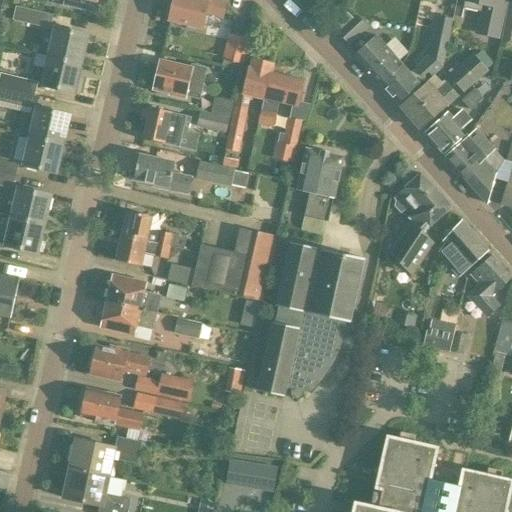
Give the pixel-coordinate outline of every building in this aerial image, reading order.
[(64,0),(63,6),(91,12),(94,0),(95,1),(95,0),(64,0)] [(223,18),(226,4),(210,0),(200,0),(200,1),(197,0),(173,0),(168,22),(202,30),(206,14),(223,18)] [(487,14),(482,35),(498,39),(506,2),(495,0),(465,0),(463,9),(487,14)] [(50,29),(53,16),(15,7),(12,21),(50,29)] [(348,46),(368,28),(355,15),(336,33),(348,46)] [(430,55),(440,67),(443,70),(452,19),(436,17),(430,55)] [(56,30),(49,59),(82,66),(88,38),(56,30)] [(228,35),(223,59),(242,64),(248,40),(228,35)] [(381,86),(402,66),(376,37),(354,56),(381,86)] [(409,74),(402,66),(381,86),(398,105),(420,85),(440,67),(430,55),(409,74)] [(448,77),(463,94),(488,71),(473,55),(448,77)] [(75,95),(82,66),(49,59),(42,87),(75,95)] [(183,100),(184,96),(199,100),(207,68),(191,64),(190,68),(159,60),(152,90),(168,94),(167,96),(183,100)] [(252,96),(264,99),(270,74),(272,65),(253,61),(244,94),(238,93),(226,149),(238,151),(249,101),(251,101),(252,96)] [(270,74),(272,65),(270,74),(264,99),(259,125),(273,128),(279,102),(296,106),(301,82),(270,74)] [(0,74),(0,89),(34,98),(37,83),(0,74)] [(421,130),(446,107),(460,96),(444,80),(441,83),(435,76),(400,106),(421,130)] [(0,102),(31,110),(34,98),(0,89),(0,102)] [(469,111),(482,99),(473,89),(461,101),(469,111)] [(187,133),(190,119),(171,114),(172,113),(149,108),(142,139),(162,144),(179,149),(183,131),(187,133)] [(37,109),(30,138),(63,146),(69,117),(37,109)] [(461,129),(470,120),(461,110),(452,119),(447,113),(423,134),(443,156),(466,135),(461,129)] [(226,134),(229,118),(200,112),(197,127),(226,134)] [(295,149),(301,122),(288,119),(283,144),(276,143),(272,159),(292,164),(295,149)] [(476,130),(444,157),(486,204),(495,174),(504,161),(494,151),(476,130)] [(56,175),(63,146),(30,138),(23,168),(56,175)] [(297,190),(310,193),(305,217),(327,222),(332,198),(333,198),(342,158),(306,150),(297,190)] [(133,181),(153,185),(153,188),(187,196),(191,178),(173,174),(175,164),(139,155),(133,181)] [(0,158),(0,173),(16,177),(19,163),(0,158)] [(231,188),(234,170),(199,162),(196,180),(231,188)] [(511,165),(500,205),(511,209),(511,205),(511,165)] [(0,187),(13,190),(16,177),(0,173),(0,187)] [(433,245),(422,233),(429,227),(430,228),(451,208),(419,174),(397,195),(393,199),(395,201),(394,207),(400,214),(408,208),(413,214),(408,220),(409,221),(388,251),(412,276),(433,245)] [(18,190),(12,218),(44,226),(51,197),(18,190)] [(123,227),(121,237),(170,248),(170,247),(173,235),(149,230),(152,218),(126,212),(126,214),(121,213),(118,226),(123,227)] [(37,256),(44,226),(12,218),(5,248),(37,256)] [(458,278),(488,252),(461,220),(442,242),(444,244),(437,254),(458,278)] [(233,253),(201,245),(195,270),(191,286),(205,290),(205,288),(261,301),(277,237),(239,229),(233,253)] [(173,235),(170,247),(183,250),(186,238),(173,235)] [(170,248),(121,237),(115,261),(141,267),(143,255),(168,260),(170,248)] [(302,397),(303,395),(304,395),(305,391),(311,392),(324,376),(334,360),(341,341),(347,323),(350,323),(364,260),(322,250),(322,253),(316,251),(316,249),(290,243),(276,307),(280,308),(276,324),(272,323),(257,391),(283,397),(285,387),(291,388),(290,392),(290,394),(291,396),(291,397),(292,399),(294,399),(295,400),(297,400),(299,400),(300,399),(301,398),(302,397)] [(500,307),(491,297),(511,279),(492,255),(470,276),(478,285),(466,296),(486,319),(500,307)] [(191,286),(195,270),(171,265),(167,281),(191,286)] [(156,312),(160,297),(143,293),(145,285),(112,277),(107,300),(156,312)] [(18,283),(0,278),(0,317),(10,320),(18,283)] [(170,283),(167,296),(187,300),(189,286),(170,283)] [(152,331),(156,312),(107,300),(100,327),(134,335),(136,327),(152,331)] [(392,308),(389,324),(416,330),(419,314),(392,308)] [(198,341),(202,325),(177,320),(174,335),(198,341)] [(425,347),(449,353),(455,326),(432,320),(425,347)] [(511,355),(511,353),(511,322),(503,320),(496,351),(511,355)] [(454,332),(449,352),(463,355),(467,335),(454,332)] [(120,381),(122,372),(145,377),(149,359),(126,354),(127,351),(109,347),(108,350),(96,348),(90,374),(120,381)] [(243,371),(226,368),(223,393),(239,395),(243,371)] [(158,396),(189,403),(193,383),(162,375),(158,396)] [(139,431),(142,415),(117,410),(119,397),(86,390),(81,416),(97,419),(96,423),(113,427),(113,425),(139,431)] [(152,414),(184,421),(188,404),(156,397),(152,414)] [(75,440),(69,470),(109,479),(113,460),(137,465),(141,443),(117,438),(114,449),(75,440)] [(435,449),(388,438),(372,508),(355,504),(353,511),(503,511),(510,482),(463,472),(459,487),(428,480),(435,449)] [(259,490),(263,465),(251,463),(247,488),(259,490)] [(105,496),(109,479),(69,470),(63,499),(102,508),(101,511),(127,511),(130,501),(105,496)]
